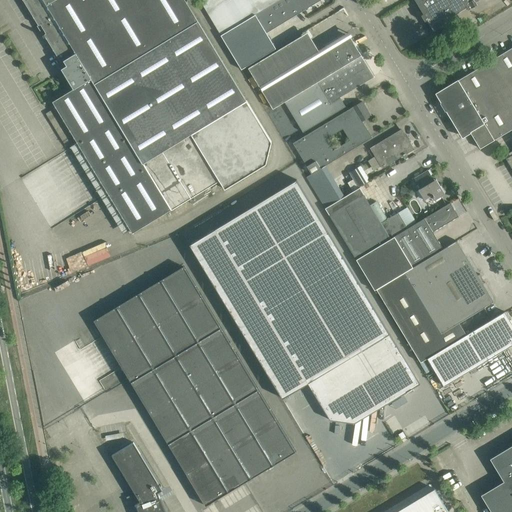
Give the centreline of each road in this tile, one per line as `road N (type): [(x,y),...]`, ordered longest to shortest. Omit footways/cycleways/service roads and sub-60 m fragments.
road 1 (unclassified): [(308,511),(511,388)]
road 2 (unknown): [(196,511),(162,453),(121,414),(101,422),(89,440),(111,506)]
road 3 (unclassified): [(511,256),(405,82)]
road 4 (tertiary): [(37,511),(0,326)]
road 5 (unclassified): [(511,17),(405,82)]
